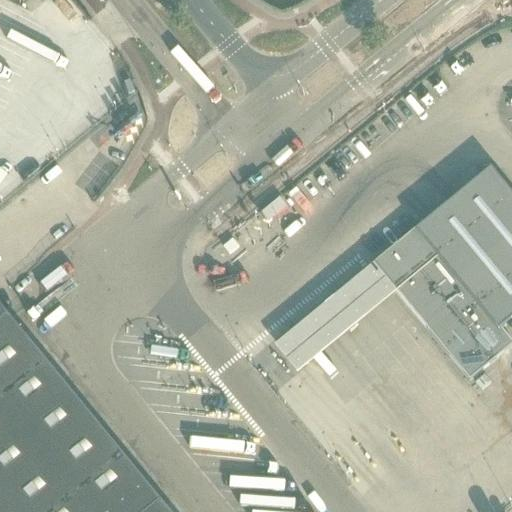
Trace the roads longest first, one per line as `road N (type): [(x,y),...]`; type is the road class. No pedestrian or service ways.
road 1 (tertiary): [(123,0),(228,126),(272,148),(294,138),(455,0)]
road 2 (tertiary): [(383,0),(275,78),(230,54),(186,0)]
road 3 (unknown): [(0,226),(40,212),(70,214),(101,222),(120,245)]
